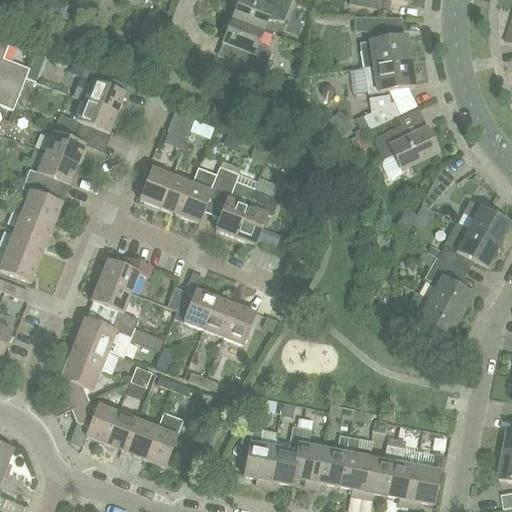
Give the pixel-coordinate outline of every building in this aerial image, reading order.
[(292,2),(289,1),(287,0),(266,0),(264,6),(248,0),(239,0),(232,21),(263,33),(267,22),(284,24),(292,2)] [(407,6),(408,0),(349,0),(349,7),(377,12),(379,1),(407,6)] [(44,1),(40,10),(59,17),(63,8),(44,1)] [(355,20),(354,34),(383,35),(384,21),(355,20)] [(258,45),(263,33),(232,21),(222,45),(245,54),(240,68),(263,76),(272,54),(258,45)] [(0,84),(21,92),(29,71),(3,61),(11,41),(0,37),(0,84)] [(373,69),(410,64),(407,38),(358,46),(362,71),(363,71),(373,69)] [(410,64),(373,69),(363,71),(367,96),(414,89),(410,64)] [(84,81),(88,72),(76,67),(73,77),(84,81)] [(84,104),(117,117),(124,97),(104,89),(108,80),(88,72),(84,81),(92,84),(84,104)] [(0,108),(13,113),(21,92),(0,84),(0,108)] [(393,105),(389,107),(388,99),(370,102),(372,115),(363,119),(369,132),(399,118),(393,105)] [(109,137),(117,117),(84,104),(76,123),(60,117),(56,127),(76,134),(79,125),(109,137)] [(174,114),(170,124),(190,132),(194,122),(174,114)] [(170,124),(167,134),(187,141),(190,132),(170,124)] [(72,144),(76,134),(56,127),(44,156),(77,169),(85,149),(72,144)] [(400,177),(401,173),(437,155),(426,132),(410,139),(404,127),(372,142),(382,163),(381,167),(387,180),(391,181),(400,177)] [(357,142),(350,146),(354,154),(369,146),(365,138),(357,142)] [(270,153),(266,163),(273,166),(276,164),(270,153)] [(69,189),(77,169),(44,156),(37,175),(29,172),(25,182),(45,190),(49,181),(69,189)] [(210,194),(211,190),(221,194),(229,174),(219,170),(216,178),(198,171),(191,186),(179,219),(199,227),(203,215),(211,194),(210,194)] [(428,211),(437,201),(455,182),(441,170),(421,207),(428,211)] [(159,211),(172,179),(152,171),(139,204),(159,211)] [(257,185),(238,177),(229,174),(221,194),(229,197),(228,201),(227,200),(215,233),(235,241),(254,192),(257,185)] [(179,219),(191,186),(172,179),(159,211),(179,219)] [(42,199),(45,190),(25,182),(21,192),(29,195),(21,214),(54,227),(62,207),(42,199)] [(254,249),(267,217),(272,219),(279,202),(254,192),(235,241),(254,249)] [(462,216),(473,222),(467,233),(498,249),(511,226),(468,204),(462,216)] [(46,247),(54,227),(21,214),(14,234),(46,247)] [(498,249),(467,233),(456,226),(437,262),(458,273),(465,261),(486,272),(498,249)] [(38,266),(46,247),(14,234),(6,253),(38,266)] [(293,245),(281,240),(276,250),(289,255),(293,245)] [(440,256),(441,254),(430,248),(427,255),(427,256),(435,260),(437,261),(440,256)] [(0,273),(31,286),(38,266),(6,253),(0,268),(0,273)] [(131,296),(138,278),(147,281),(151,271),(127,261),(124,270),(106,264),(98,284),(131,296)] [(458,273),(437,262),(435,261),(424,282),(436,288),(429,303),(461,320),(473,298),(453,287),(460,274),(458,273)] [(123,316),(131,296),(98,284),(90,304),(117,314),(114,323),(134,331),(137,322),(123,316)] [(8,285),(4,295),(24,303),(28,293),(8,285)] [(181,302),(185,294),(174,290),(167,310),(176,314),(177,314),(181,302)] [(203,333),(216,300),(196,293),(191,305),(181,302),(177,314),(176,314),(173,322),(203,333)] [(422,344),(429,331),(449,342),(461,320),(429,303),(416,296),(415,297),(414,296),(407,309),(408,310),(403,321),(401,320),(399,323),(393,325),(391,324),(389,327),(422,344)] [(223,341),(235,308),(216,300),(203,333),(223,341)] [(235,308),(223,341),(242,349),(255,316),(235,308)] [(134,331),(114,323),(110,333),(83,322),(75,342),(108,355),(122,360),(134,331)] [(0,329),(0,363),(12,334),(0,329)] [(100,374),(108,355),(75,342),(68,362),(100,374)] [(92,394),(100,374),(68,362),(60,382),(69,385),(64,398),(70,412),(89,404),(86,398),(88,392),(92,394)] [(136,370),(130,386),(138,389),(144,373),(136,370)] [(144,373),(138,389),(146,392),(152,376),(144,373)] [(191,375),(188,383),(203,390),(207,381),(191,375)] [(160,379),(157,387),(172,393),(175,385),(160,379)] [(207,381),(203,390),(219,396),(222,388),(207,381)] [(175,385),(172,393),(188,400),(191,391),(175,385)] [(203,396),(197,409),(207,413),(212,400),(203,396)] [(267,403),(264,417),(280,420),(282,406),(267,403)] [(105,448),(118,415),(98,407),(96,412),(91,410),(89,404),(70,412),(76,426),(89,430),(85,440),(105,448)] [(352,424),(354,413),(330,409),(328,419),(352,424)] [(352,424),(368,427),(370,417),(354,413),(352,424)] [(125,455),(137,423),(118,415),(105,448),(125,455)] [(164,471),(177,438),(183,424),(163,416),(157,431),(144,463),(164,471)] [(144,463),(157,431),(137,423),(125,455),(144,463)] [(310,433),(312,425),(303,424),(302,431),(310,433)] [(273,451),(258,448),(262,432),(253,430),(250,446),(249,446),(243,479),(257,482),(256,488),(266,490),(273,451)] [(292,480),(302,432),(292,430),(289,446),(274,443),(273,451),(266,490),(276,492),(277,486),(291,488),(293,480),(292,480)] [(314,491),(322,452),(307,449),(310,433),(302,432),(292,480),(293,480),(305,483),(304,490),(314,491)] [(314,491),(324,493),(326,487),(339,489),(348,441),(339,439),(336,455),(322,452),(314,491)] [(339,489),(352,492),(351,499),(361,501),(369,461),(372,445),(348,441),(339,489)] [(0,471),(8,474),(11,468),(7,466),(12,452),(0,447),(0,471)] [(386,499),(395,450),(386,448),(383,464),(369,461),(361,501),(371,503),(372,496),(386,499)] [(408,510),(416,470),(401,468),(404,451),(395,450),(386,499),(399,501),(398,508),(408,510)] [(416,470),(408,510),(418,511),(419,505),(433,508),(439,475),(442,459),(434,457),(430,473),(416,470)] [(511,458),(504,457),(499,483),(511,485),(511,496),(502,498),(503,511),(504,511),(511,510),(511,458)] [(5,481),(8,474),(0,471),(0,483),(2,479),(5,481)]
